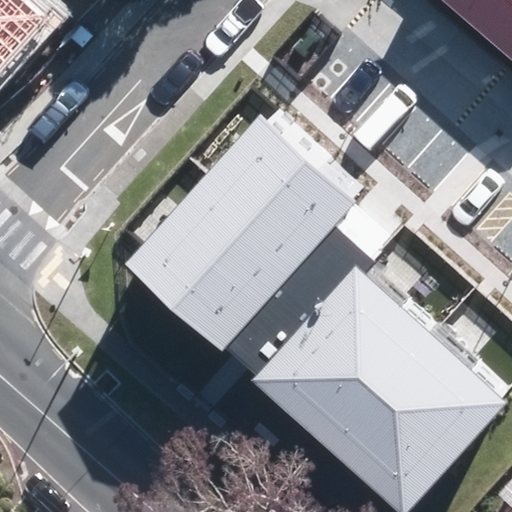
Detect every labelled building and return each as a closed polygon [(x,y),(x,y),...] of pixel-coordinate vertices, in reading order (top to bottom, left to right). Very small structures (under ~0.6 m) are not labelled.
[(0,0),(0,57),(40,10),(28,0),(0,0)] [(511,0),(458,0),(511,44),(511,0)] [(141,248),(418,498),(511,390),(511,376),(477,344),(412,286),(380,254),(396,233),(361,201),(372,186),(279,100),(141,248)] [(470,148),(424,105),(401,129),(447,172),(470,148)] [(511,511),(511,489),(491,511),(511,511)]
